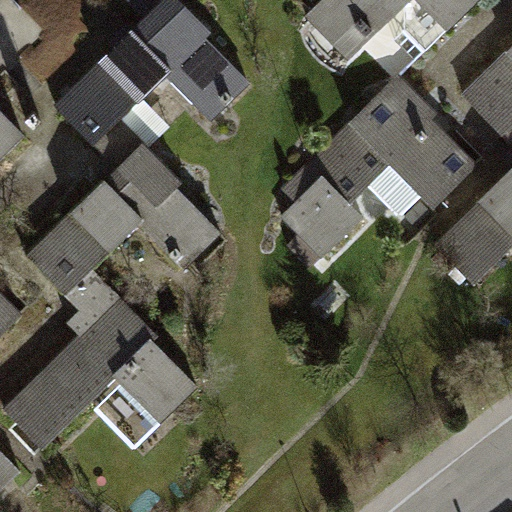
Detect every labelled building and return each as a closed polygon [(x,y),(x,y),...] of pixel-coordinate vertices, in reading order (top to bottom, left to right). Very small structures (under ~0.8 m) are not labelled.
[(213,119),(251,83),(173,0),(126,0),(122,4),(142,25),(59,102),(104,150),(130,126),(177,81),(213,119)] [(320,0),(306,13),(353,62),(368,48),(397,79),(479,0),(320,0)] [(511,40),(454,93),(497,140),(511,126),(511,40)] [(477,167),(417,101),(387,128),(370,109),(281,190),(297,207),(285,218),(320,257),(363,218),(353,207),(376,186),(412,226),(477,167)] [(0,167),(33,137),(0,102),(0,167)] [(227,229),(130,126),(104,150),(90,163),(107,181),(32,251),(71,293),(97,269),(144,225),(184,268),(227,229)] [(511,126),(497,140),(511,157),(511,176),(438,243),(473,281),(511,246),(511,126)] [(208,387),(97,269),(71,293),(91,313),(0,398),(0,400),(47,451),(118,385),(161,431),(208,387)] [(0,332),(15,319),(0,302),(0,332)] [(0,449),(0,486),(18,470),(0,449)]
